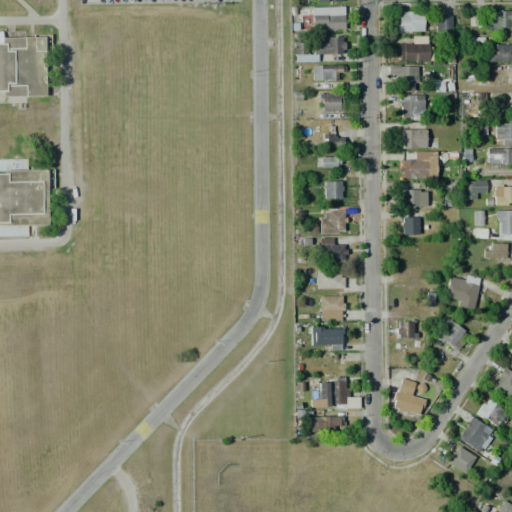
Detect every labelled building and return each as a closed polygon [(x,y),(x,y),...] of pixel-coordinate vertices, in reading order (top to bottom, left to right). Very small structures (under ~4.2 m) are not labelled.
[(343,8),(343,30),(310,30),(311,7),(343,8)] [(511,10),(511,29),(486,30),(486,11),(511,10)] [(422,11),(422,32),(398,32),(398,12),(422,11)] [(450,16),(450,32),(434,32),(433,16),(450,16)] [(0,31),(1,31),(1,37),(44,36),(45,97),(1,97),(0,92),(0,31)] [(398,62),(398,45),(408,45),(409,36),(430,37),(429,63),(398,62)] [(343,37),(343,54),(323,54),(322,62),(292,62),(292,37),(343,37)] [(511,62),(487,62),(487,44),(511,44),(511,62)] [(344,64),(344,72),(335,72),(335,79),(311,80),(310,65),(344,64)] [(416,65),(416,91),(397,91),(396,82),(387,83),(386,65),(416,65)] [(487,78),(496,78),(496,70),(511,70),(511,78),(505,78),(505,86),(487,86),(487,78)] [(341,93),(341,112),(316,112),(317,93),(341,93)] [(422,95),(422,120),(399,120),(399,95),(422,95)] [(486,124),(485,136),(470,136),(470,123),(486,124)] [(511,123),(511,145),(494,146),(493,123),(511,123)] [(424,129),(424,148),(400,148),(400,130),(424,129)] [(344,134),(344,147),(320,147),(321,134),(344,134)] [(509,148),(509,164),(485,164),(484,148),(509,148)] [(339,157),(339,168),(314,168),(315,157),(339,157)] [(420,160),(420,178),(398,178),(398,160),(420,160)] [(28,169),(38,169),(47,168),(48,197),(48,206),(48,225),(39,225),(30,226),(3,226),(0,226),(0,170),(1,170),(28,169)] [(463,181),(484,180),(485,190),(474,190),(474,200),(463,200),(463,181)] [(341,181),(341,198),(321,199),(321,181),(341,181)] [(511,205),(492,206),(491,186),(511,185),(511,205)] [(425,188),(425,207),(400,207),(400,189),(425,188)] [(495,210),(511,210),(511,235),(495,235),(495,210)] [(344,211),(344,234),(317,234),(317,211),(344,211)] [(472,212),(472,226),(481,226),(481,212),(472,212)] [(400,217),(417,216),(418,235),(400,235),(400,217)] [(317,238),(334,237),(334,246),(343,246),(343,262),(318,263),(317,238)] [(506,243),(505,259),(482,258),(483,242),(506,243)] [(343,269),(343,289),(315,289),(315,269),(343,269)] [(444,298),(451,272),(478,279),(471,310),(452,306),(454,300),(444,298)] [(317,295),(341,295),(341,321),(317,321),(317,313),(317,295)] [(439,325),(445,317),(467,334),(456,350),(441,339),(446,331),(439,325)] [(412,321),(412,336),(398,337),(397,321),(412,321)] [(341,327),(342,349),(309,351),(309,328),(341,327)] [(511,397),(510,401),(490,389),(502,368),(511,374),(511,397)] [(317,377),(348,376),(348,399),(358,398),(358,409),(307,410),(307,399),(317,399),(317,377)] [(399,378),(417,383),(414,393),(423,396),(418,416),(390,408),(399,378)] [(474,414),(484,398),(508,412),(498,428),(474,414)] [(340,416),(340,424),(332,424),(332,431),(305,432),(305,416),(340,416)] [(470,417),(489,429),(475,450),(456,438),(470,417)] [(474,457),(463,474),(446,463),(457,446),(474,457)] [(511,511),(495,511),(502,500),(511,506),(511,511)]
